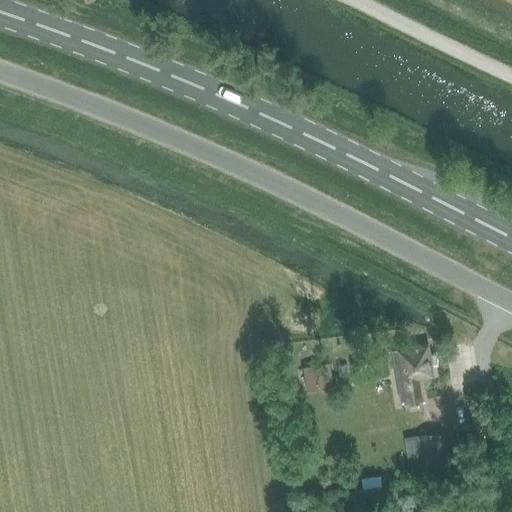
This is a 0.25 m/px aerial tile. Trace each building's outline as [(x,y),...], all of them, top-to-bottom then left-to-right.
[(252,75),(248,86),(309,109),(314,98),(252,75)] [(398,349),(392,350),(400,402),(407,401),(407,403),(424,400),(421,383),(435,380),(429,344),(401,349),(398,349)] [(328,364),(304,368),(307,390),(331,386),(328,364)] [(419,436),(424,468),(449,463),(444,431),(419,436)] [(351,489),(351,491),(333,493),(334,508),(361,506),(361,511),(384,511),(382,486),(351,489)] [(301,497),(289,499),(290,511),(303,509),(301,497)] [(417,511),(411,511),(460,511),(459,500),(429,504),(429,511),(417,511)]
